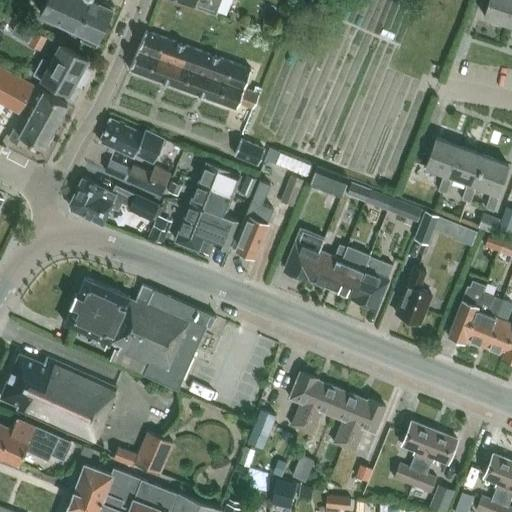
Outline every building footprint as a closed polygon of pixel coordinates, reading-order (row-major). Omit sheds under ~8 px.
[(44,0),(39,12),(84,33),(81,39),(95,45),(113,5),(101,0),(44,0)] [(176,0),(194,6),(194,7),(195,7),(195,6),(215,13),(220,0),(176,0)] [(511,9),(511,0),(488,0),(483,15),(508,23),(511,9)] [(46,37),(33,30),(26,43),(38,50),(46,37)] [(145,30),(128,69),(236,108),(250,68),(145,30)] [(68,93),(87,58),(59,43),(40,78),(68,93)] [(43,90),(33,84),(0,65),(0,101),(18,111),(29,92),(39,97),(43,90)] [(252,108),(261,88),(255,86),(253,91),(243,88),(238,102),(252,108)] [(42,147),(67,103),(43,90),(39,97),(27,119),(21,115),(9,138),(24,146),(28,139),(42,147)] [(152,161),(162,138),(145,130),(143,133),(109,118),(99,141),(133,156),(135,153),(152,161)] [(449,175),(460,146),(435,137),(425,166),(444,173),(437,190),(446,193),(452,176),(449,175)] [(234,156),(256,165),(264,147),(241,138),(234,156)] [(472,183),(483,154),(460,146),(449,175),(452,176),(467,181),(461,198),(470,202),(476,185),(472,183)] [(307,176),(312,165),(279,151),(274,162),(307,176)] [(497,191),(507,163),(483,154),(472,183),(476,185),(491,190),(485,207),(493,210),(500,192),(497,191)] [(198,182),(232,195),(240,175),(206,161),(198,182)] [(151,172),(132,164),(126,179),(160,194),(170,172),(154,165),(151,172)] [(315,167),(308,185),(334,195),(341,177),(315,167)] [(255,177),(245,173),(238,190),(248,194),(255,177)] [(302,179),(289,173),(279,200),(291,205),(302,179)] [(113,183),(110,190),(82,177),(69,204),(70,208),(102,223),(110,207),(116,210),(120,202),(128,205),(126,209),(149,220),(157,203),(113,183)] [(259,179),(231,246),(236,248),(238,249),(240,254),(246,256),(251,254),(253,255),(273,207),(262,203),(270,183),(259,179)] [(167,189),(176,193),(180,184),(171,180),(167,189)] [(368,188),(349,180),(344,193),(363,201),(368,188)] [(224,214),(232,195),(198,182),(190,201),(224,214)] [(392,197),(369,188),(364,202),(387,210),(392,197)] [(439,191),(433,188),(430,194),(436,197),(439,191)] [(392,197),(387,209),(403,216),(408,203),(392,197)] [(224,215),(224,214),(190,201),(175,240),(209,254),(213,244),(227,249),(239,220),(224,215)] [(511,226),(511,207),(504,205),(496,229),(510,233),(511,226)] [(437,215),(422,209),(412,238),(426,244),(437,215)] [(498,217),(481,211),(475,226),(492,233),(498,217)] [(456,221),(452,232),(451,234),(470,242),(475,228),(456,221)] [(152,228),(149,236),(161,240),(166,228),(154,224),(152,228)] [(324,238),(300,228),(284,268),(307,277),(319,249),(324,238)] [(499,250),(504,238),(487,231),(482,244),(499,250)] [(511,240),(504,238),(499,250),(511,255),(511,240)] [(330,286),(346,247),(339,244),(334,255),(319,249),(307,277),(330,286)] [(354,250),(346,247),(330,286),(353,296),(368,256),(354,250)] [(383,260),(383,261),(368,256),(353,296),(376,305),(387,277),(392,264),(383,260)] [(419,322),(431,293),(419,288),(425,271),(413,266),(406,283),(408,284),(396,313),(419,322)] [(132,304),(135,299),(84,277),(77,294),(74,293),(70,304),(72,305),(65,321),(109,341),(110,340),(122,312),(135,318),(140,307),(132,304)] [(464,338),(476,308),(477,305),(483,291),(485,285),(472,280),(470,286),(467,285),(447,334),(463,340),(464,338)] [(216,316),(142,283),(135,299),(132,304),(140,307),(135,318),(122,312),(110,340),(120,344),(117,350),(114,348),(109,359),(177,390),(206,326),(210,328),(216,316)] [(502,298),(483,291),(477,305),(476,308),(464,338),(483,345),(502,298)] [(505,313),(509,302),(502,298),(483,345),(502,353),(511,327),(511,322),(500,318),(502,312),(505,313)] [(511,360),(511,327),(502,353),(501,356),(511,360)] [(92,441),(116,387),(46,356),(43,363),(19,352),(0,395),(0,396),(17,404),(15,408),(92,441)] [(302,428),(321,380),(316,379),(317,378),(300,371),(289,397),(301,401),(291,423),(302,428)] [(332,414),(342,389),(321,380),(302,428),(311,432),(320,409),(332,414)] [(344,445),(363,398),(342,389),(332,414),(343,419),(334,441),(344,445)] [(374,431),(385,405),(368,398),(367,399),(363,398),(344,445),(354,449),(363,427),(374,431)] [(262,445),(275,414),(261,408),(247,439),(262,445)] [(63,458),(70,441),(57,435),(16,417),(12,427),(0,422),(0,455),(18,464),(25,448),(48,458),(50,452),(63,458)] [(412,483),(434,428),(411,420),(402,444),(414,449),(412,453),(414,454),(409,467),(399,463),(394,476),(412,483)] [(446,462),(456,437),(434,428),(412,483),(429,490),(435,477),(425,473),(430,461),(432,461),(434,457),(446,462)] [(132,462),(158,473),(172,441),(145,429),(135,452),(116,445),(111,457),(130,465),(132,462)] [(248,466),(254,450),(244,445),(238,462),(248,466)] [(485,511),(495,511),(511,469),(511,459),(493,452),(483,476),(495,481),(494,486),(496,487),(491,499),(481,495),(476,508),(485,511)] [(299,453),(290,475),(303,481),(312,459),(299,453)] [(280,473),(285,461),(277,458),(273,470),(280,473)] [(168,511),(177,491),(113,467),(111,473),(84,463),(64,511),(168,511)] [(359,463),(354,476),(356,477),(366,481),(371,468),(361,464),(359,463)] [(511,469),(495,511),(511,511),(511,507),(507,506),(511,493),(511,469)] [(275,479),(272,492),(292,497),(295,484),(275,479)] [(443,511),(445,511),(454,489),(438,482),(428,506),(443,511)] [(219,511),(221,508),(178,490),(169,511),(219,511)] [(465,511),(472,495),(460,490),(452,510),(458,511),(465,511)] [(324,493),(323,507),(335,508),(348,509),(349,496),(324,493)] [(238,511),(240,508),(225,502),(220,511),(238,511)]
